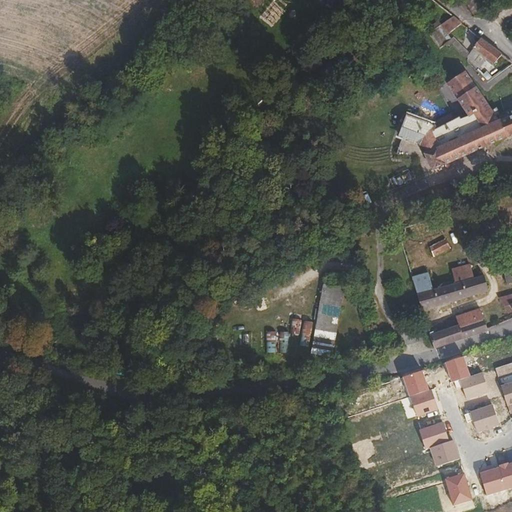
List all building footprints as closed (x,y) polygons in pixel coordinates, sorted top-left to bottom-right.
[(448,49),(433,30),(424,36),(435,50),(440,47),(444,52),(448,49)] [(498,58),(476,40),(469,50),(490,66),(498,58)] [(477,68),(467,59),(462,63),(472,73),(477,68)] [(490,144),(511,134),(511,115),(477,130),(474,125),(492,117),(461,75),(445,85),(466,114),(458,118),(465,129),(450,135),(449,132),(437,137),(439,141),(433,144),(431,139),(419,145),(423,155),(430,171),(479,149),(480,152),(491,147),(490,144)] [(437,137),(449,132),(450,135),(465,129),(458,118),(445,125),(442,118),(429,125),(405,116),(397,136),(399,137),(394,154),(412,160),(423,155),(419,145),(431,139),(433,144),(439,141),(437,137)] [(511,239),(511,194),(498,198),(507,241),(511,239)] [(445,241),(431,247),(435,256),(449,249),(445,241)] [(511,282),(511,266),(500,270),(504,284),(511,282)] [(475,294),(470,278),(466,279),(459,268),(448,271),(455,283),(445,285),(450,301),(475,294)] [(434,289),(427,272),(410,277),(416,294),(434,289)] [(487,290),(481,275),(470,278),(475,294),(487,290)] [(450,301),(445,285),(434,289),(416,294),(421,310),(450,301)] [(322,287),(310,357),(329,360),(341,290),(322,287)] [(511,293),(502,296),(511,312),(511,293)] [(490,327),(487,317),(485,317),(480,310),(454,318),(456,324),(460,338),(490,327)] [(308,346),(312,323),(292,320),(290,333),(301,335),(300,345),(308,346)] [(460,338),(456,324),(428,333),(432,346),(460,338)] [(285,333),(266,333),(266,354),(279,354),(279,345),(285,345),(285,333)] [(463,355),(443,361),(450,382),(470,375),(463,355)] [(422,370),(402,376),(409,397),(429,390),(422,370)] [(483,373),(459,381),(465,400),(489,392),(483,373)] [(511,381),(501,385),(507,406),(511,404),(511,381)] [(433,391),(409,399),(415,418),(439,410),(433,391)] [(493,405),(471,412),(478,432),(500,425),(493,405)] [(443,422),(419,430),(425,448),(449,440),(443,422)] [(453,441),(429,449),(435,467),(459,459),(453,441)] [(511,463),(480,473),(486,494),(511,486),(511,463)] [(466,476),(446,482),(453,503),(473,496),(466,476)]
